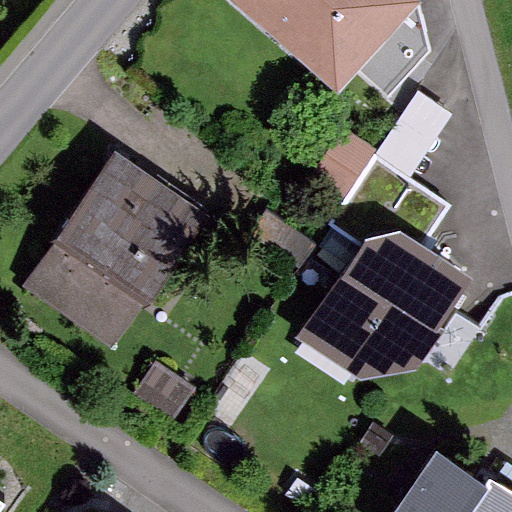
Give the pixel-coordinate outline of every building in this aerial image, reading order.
[(251,0),(251,1),(334,68),(389,0),(251,0)] [(405,7),(358,52),(389,84),(436,39),(405,7)] [(418,169),(452,96),(415,79),(380,151),(418,169)] [(346,115),(311,168),(348,192),(383,139),(346,115)] [(113,155),(25,286),(114,346),(203,216),(113,155)] [(448,274),(357,213),(273,337),(364,399),(448,274)] [(511,511),(511,498),(424,446),(384,511),(511,511)]
